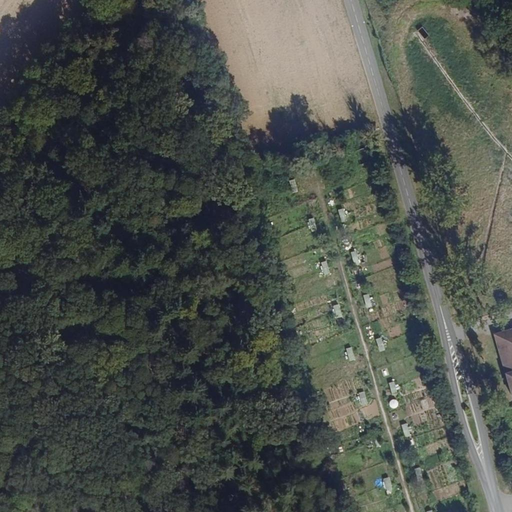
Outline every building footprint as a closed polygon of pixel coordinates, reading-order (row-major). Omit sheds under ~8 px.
[(422,40),(429,36),(424,27),(417,31),(422,40)] [(357,150),(358,157),(368,155),(366,147),(357,150)] [(341,221),(348,220),(346,208),(340,209),(341,221)] [(310,231),(317,230),(315,217),(308,218),(310,231)] [(351,251),(355,265),(362,263),(358,249),(351,251)] [(320,262),(324,274),(331,272),(327,260),(320,262)] [(337,317),(343,316),(340,303),(334,305),(337,317)] [(511,329),(495,334),(511,394),(511,329)] [(382,336),(376,338),(380,351),(386,349),(382,336)] [(353,346),(346,348),(347,360),(355,359),(353,346)] [(389,382),(393,395),(399,393),(395,380),(389,382)] [(357,393),(361,405),(369,403),(365,390),(357,393)] [(402,424),(406,436),(412,435),(408,422),(402,424)] [(389,476),(382,478),(386,491),(393,489),(389,476)]
